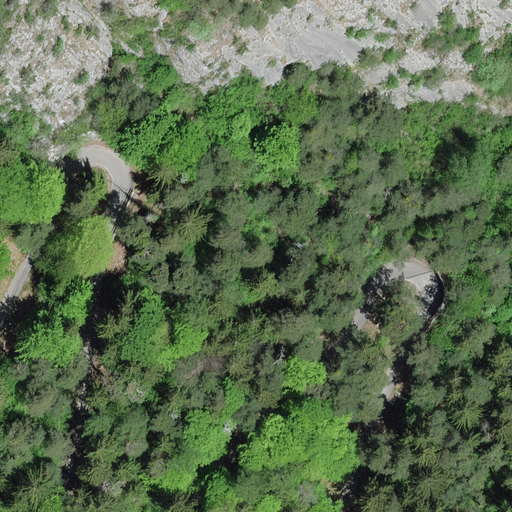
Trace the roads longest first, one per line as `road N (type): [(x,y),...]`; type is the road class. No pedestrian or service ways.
road 1 (track): [(343,511),(430,280),(411,265),(390,272),(360,325),(260,419),(198,511)]
road 2 (track): [(55,511),(83,439),(87,333),(123,171),(108,157),(79,173),(0,327)]
